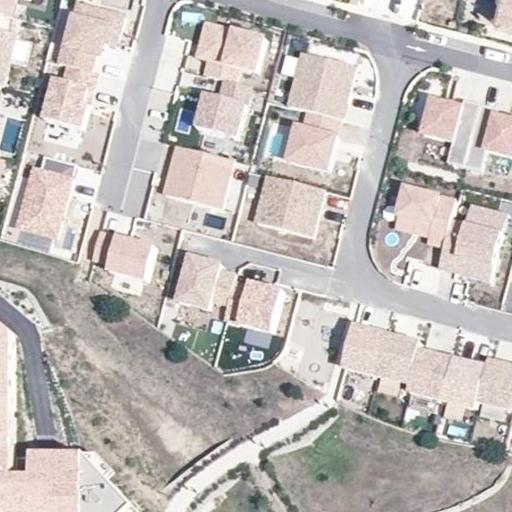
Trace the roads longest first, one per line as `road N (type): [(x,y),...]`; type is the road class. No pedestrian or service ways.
road 1 (residential): [(407,47),(352,250),(359,287),(511,330)]
road 2 (residential): [(162,0),(113,187)]
road 3 (residential): [(240,0),(407,47)]
